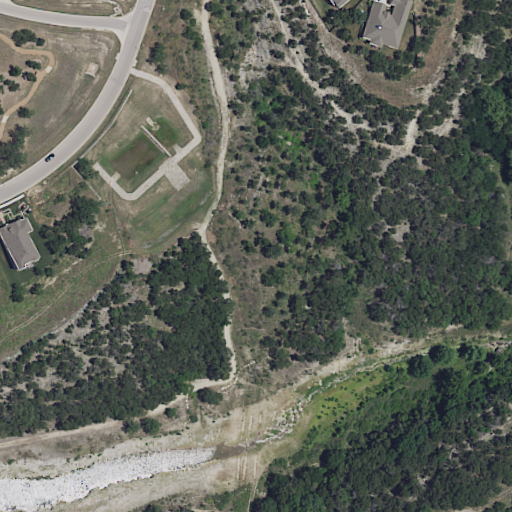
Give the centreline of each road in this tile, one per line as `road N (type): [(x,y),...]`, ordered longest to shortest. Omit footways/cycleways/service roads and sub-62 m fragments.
road 1 (residential): [(145,0),(97,117),(0,190)]
road 2 (residential): [(137,25),(0,6)]
